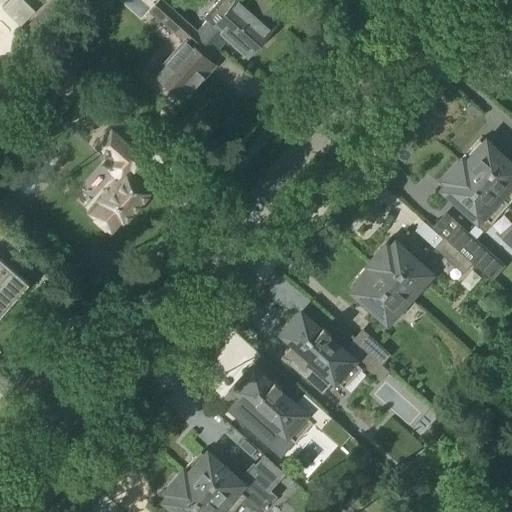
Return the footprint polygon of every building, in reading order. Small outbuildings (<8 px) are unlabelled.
[(21,23),(35,9),(26,0),(7,0),(3,5),(21,23)] [(207,19),(197,30),(217,49),(228,37),(247,55),(270,29),(267,26),(284,7),(276,0),(242,0),(240,2),(237,0),(219,0),(205,17),(207,19)] [(208,59),(217,49),(197,30),(173,9),(161,22),(184,42),(155,74),(182,98),(213,64),(208,59)] [(37,72),(61,93),(78,73),(55,52),(37,72)] [(100,201),(90,213),(110,231),(121,220),(123,221),(149,191),(129,173),(144,156),(111,126),(95,144),(123,170),(116,178),(115,177),(109,184),(110,185),(98,199),(100,201)] [(460,161),(508,204),(511,198),(511,164),(486,141),(479,149),(474,145),(460,161)] [(494,219),(508,204),(460,161),(444,179),(448,183),(443,189),(477,220),(485,211),(494,219)] [(0,198),(0,207),(15,220),(23,210),(4,193),(0,198)] [(0,241),(15,255),(26,243),(4,225),(0,229),(0,241)] [(447,241),(471,262),(479,253),(455,232),(447,241)] [(463,271),(471,262),(447,241),(439,250),(463,271)] [(369,263),(408,297),(422,282),(429,273),(395,243),(390,249),(385,245),(369,263)] [(0,313),(28,282),(0,257),(0,313)] [(394,313),(408,297),(369,263),(355,279),(359,283),(352,290),(387,321),(394,313)] [(361,370),(362,369),(326,337),(330,333),(322,326),(318,330),(300,314),(282,334),(291,341),(295,344),(284,356),(290,361),(288,364),(322,394),(335,380),(343,388),(360,369),(361,370)] [(364,333),(356,342),(380,364),(388,355),(364,333)] [(388,370),(380,364),(356,342),(348,351),(380,379),(388,370)] [(270,384),(252,368),(234,388),(242,396),(243,396),(295,442),(311,423),(312,424),(313,423),(278,391),(281,387),(273,380),(270,384)] [(324,427),(332,418),(308,397),(300,406),(324,427)] [(239,445),(250,455),(255,449),(244,439),(239,445)] [(236,479),(207,453),(200,461),(196,457),(181,473),(224,511),(232,511),(241,502),(252,511),(261,511),(276,496),(269,490),(246,469),(236,479)] [(246,469),(269,490),(284,474),(263,454),(254,464),(252,462),(246,469)] [(224,511),(181,473),(165,491),(170,495),(164,501),(177,511),(224,511)]
